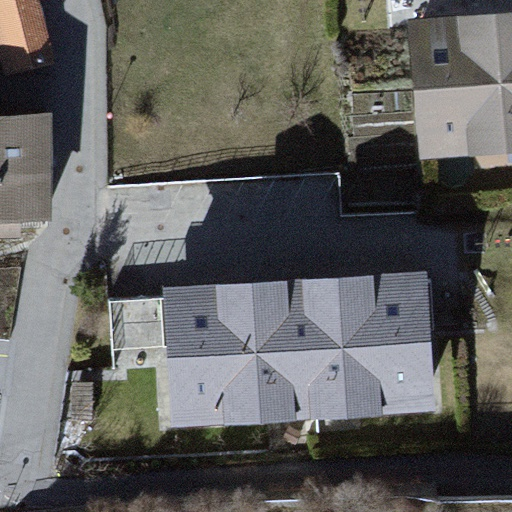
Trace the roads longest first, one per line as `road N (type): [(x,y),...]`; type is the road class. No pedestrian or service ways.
road 1 (residential): [(86,0),(90,194),(14,511)]
road 2 (residential): [(19,511),(511,485)]
